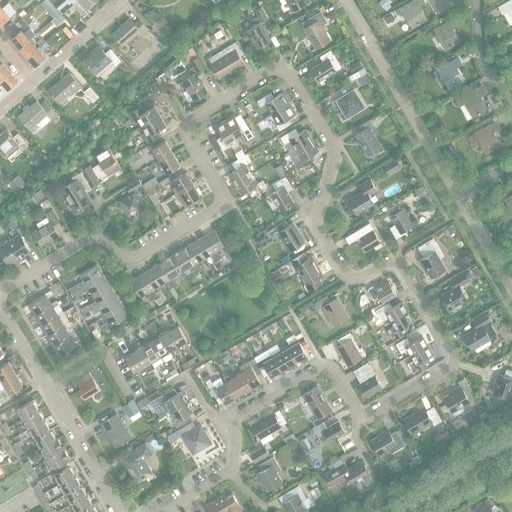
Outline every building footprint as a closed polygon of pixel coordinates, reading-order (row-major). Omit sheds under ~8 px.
[(44,0),(40,3),(46,10),(52,4),(47,0),(44,0)] [(76,0),(77,0),(86,10),(97,0),(72,0),(74,2),(76,0)] [(305,0),(286,0),(292,10),(306,1),(305,0)] [(381,0),(379,2),(384,9),(392,1),(390,0),(381,0)] [(412,26),(426,18),(418,5),(423,2),(422,0),(412,0),(395,11),(397,14),(403,11),(412,26)] [(511,16),(511,0),(510,0),(499,7),(502,13),(508,10),(511,16)] [(63,8),(74,20),(79,15),(68,3),(63,8)] [(262,21),(262,22),(267,18),(261,7),(256,11),(258,15),(253,19),(256,24),(247,29),(257,47),(270,40),(260,22),(262,21)] [(1,8),(0,9),(0,25),(10,17),(1,8)] [(18,21),(27,14),(25,15),(19,8),(12,14),(18,21)] [(53,18),(59,13),(57,10),(50,15),(53,18)] [(152,26),(162,37),(167,32),(158,21),(148,10),(143,15),(153,25),(152,26)] [(304,27),(315,48),(329,40),(320,25),(325,22),(320,12),(307,19),(310,24),(304,27)] [(27,14),(18,21),(24,28),(32,20),(27,14)] [(384,19),(387,24),(395,19),(391,14),(384,19)] [(434,29),(445,48),(459,40),(451,27),(457,24),(453,18),(434,29)] [(139,20),(134,24),(129,19),(113,34),(123,45),(138,32),(141,35),(148,29),(139,20)] [(19,48),(29,39),(21,30),(11,39),(19,48)] [(45,41),(49,38),(46,34),(42,38),(42,37),(37,42),(43,49),(48,44),(45,41)] [(46,41),(50,46),(56,42),(52,36),(46,41)] [(27,57),(37,48),(29,39),(19,48),(27,57)] [(210,63),(219,77),(243,63),(239,56),(245,52),(237,41),(223,49),(208,58),(211,63),(210,63)] [(110,49),(106,54),(99,46),(93,52),(94,53),(85,62),(97,76),(112,62),(115,65),(120,61),(110,49)] [(37,48),(27,57),(35,66),(45,57),(37,48)] [(196,73),(204,68),(193,49),(185,54),(189,61),(190,60),(194,66),(188,70),(191,75),(182,80),(188,89),(183,92),(188,101),(193,98),(193,99),(206,91),(196,73)] [(311,68),(318,80),(335,69),(330,61),(336,58),(330,49),(319,56),(322,61),(311,68)] [(438,68),(449,88),(463,80),(456,68),(455,66),(461,63),(457,57),(438,68)] [(349,66),(352,72),(362,67),(358,61),(349,66)] [(0,80),(10,72),(2,63),(0,64),(0,80)] [(10,72),(0,80),(0,81),(3,84),(0,86),(0,87),(2,90),(0,91),(0,96),(18,81),(10,72)] [(71,95),(81,86),(69,73),(60,81),(60,80),(48,90),(63,106),(69,100),(66,97),(70,94),(71,95)] [(338,113),(342,120),(365,106),(353,87),(358,84),(355,79),(344,86),(347,91),(334,99),(341,111),(338,113)] [(477,113),(486,108),(478,95),(484,91),(481,86),(461,97),(455,100),(459,106),(465,103),(476,123),(480,120),(477,113)] [(84,92),(93,103),(99,97),(90,87),(84,92)] [(271,113),(289,103),(283,92),(273,98),(270,93),(257,101),(260,106),(265,103),(271,113)] [(45,101),(40,105),(36,101),(19,117),(34,134),(50,120),(51,120),(57,115),(45,101)] [(289,103),(271,113),(278,124),(276,125),(279,130),(289,124),(286,119),(296,113),(289,103)] [(142,125),(159,115),(154,106),(143,112),(140,106),(129,113),(134,122),(139,119),(142,125)] [(159,115),(142,125),(146,131),(141,134),(147,143),(158,137),(155,131),(165,125),(159,115)] [(224,120),(235,138),(243,133),(247,140),(253,136),(245,122),(240,125),(233,115),(224,120)] [(373,150),(374,151),(381,147),(369,129),(374,126),(370,119),(359,126),(362,131),(355,135),(367,154),(373,150)] [(226,143),(235,138),(224,120),(215,125),(221,136),(216,139),(222,149),(228,146),(226,143)] [(485,152),(499,144),(492,131),(497,128),(494,122),(467,137),(473,147),(480,143),(485,152)] [(290,152),(312,139),(305,129),(298,133),(295,128),(280,137),(285,145),(285,144),(290,152)] [(18,134),(13,138),(6,129),(0,134),(0,151),(7,159),(18,149),(17,149),(25,142),(18,134)] [(312,139),(290,152),(295,160),(294,161),(299,168),(314,159),(311,154),(318,150),(312,139)] [(159,160),(172,152),(165,140),(152,148),(159,160)] [(107,175),(120,167),(108,147),(95,155),(99,162),(91,167),(89,164),(83,168),(94,185),(100,182),(97,177),(106,172),(107,175)] [(126,158),(130,164),(142,156),(139,151),(126,158)] [(172,152),(159,160),(166,172),(179,164),(172,152)] [(234,184),(251,174),(245,164),(251,161),(246,153),(235,160),(239,167),(229,173),(231,177),(230,177),(234,184)] [(383,166),(388,174),(400,167),(394,159),(383,166)] [(60,189),(73,209),(88,200),(82,189),(88,185),(80,171),(71,177),(73,181),(60,189)] [(175,193),(193,183),(186,171),(173,179),(177,185),(172,188),(175,193)] [(251,174),(234,184),(238,191),(239,190),(241,193),(251,187),(255,194),(267,187),(262,180),(257,183),(251,174)] [(8,183),(15,192),(26,184),(18,175),(8,183)] [(145,190),(158,182),(154,176),(142,184),(145,190)] [(271,193),(280,209),(293,202),(287,192),(292,188),(285,176),(272,184),(276,190),(271,193)] [(139,191),(144,188),(138,179),(126,186),(129,191),(137,187),(139,191)] [(349,200),(356,213),(374,203),(370,196),(371,193),(376,190),(370,179),(359,185),(363,191),(349,200)] [(155,206),(160,202),(154,192),(161,187),(158,182),(145,190),(148,195),(155,206)] [(193,183),(175,193),(182,205),(200,195),(193,183)] [(124,210),(127,215),(143,206),(134,191),(118,200),(121,205),(118,207),(121,212),(124,210)] [(40,206),(43,210),(52,205),(50,201),(40,206)] [(160,202),(155,206),(162,218),(168,215),(160,202)] [(404,207),(403,208),(399,207),(398,211),(390,216),(395,224),(389,227),(396,238),(402,235),(401,233),(415,224),(404,207)] [(51,239),(52,240),(59,236),(53,225),(59,221),(51,209),(44,213),(49,222),(33,232),(41,245),(51,239)] [(291,250),(304,242),(292,223),(284,228),(280,223),(268,230),(271,236),(279,231),(291,250)] [(359,242),(365,251),(381,242),(369,223),(355,231),(361,240),(359,242)] [(204,235),(218,259),(222,257),(220,252),(218,253),(217,251),(224,246),(214,229),(204,235)] [(224,268),(218,259),(204,235),(194,241),(204,258),(211,254),(213,256),(211,257),(219,271),(224,268)] [(22,251),(24,253),(30,250),(21,236),(0,248),(0,250),(7,262),(14,257),(17,261),(22,258),(18,253),(22,251)] [(427,271),(431,277),(445,268),(439,258),(443,256),(433,238),(418,247),(424,258),(419,260),(426,272),(427,271)] [(197,262),(204,258),(194,241),(184,247),(199,271),(203,268),(200,264),(199,265),(197,262)] [(194,273),(199,271),(184,247),(172,254),(181,270),(184,268),(185,270),(192,266),(193,268),(192,269),(194,273)] [(300,275),(317,265),(311,255),(307,257),(304,252),(289,261),(293,267),(294,266),(300,275)] [(178,272),(181,270),(172,254),(159,262),(174,286),(178,284),(175,279),(174,280),(172,278),(180,273),(178,272)] [(169,289),(174,286),(159,262),(149,268),(160,285),(167,281),(168,283),(167,285),(169,289)] [(72,293),(103,274),(96,263),(79,274),(83,280),(69,288),(72,293)] [(317,265),(300,275),(305,284),(303,285),(307,291),(321,282),(318,277),(323,275),(317,265)] [(153,290),(160,285),(149,268),(139,274),(154,298),(158,295),(156,291),(154,292),(153,290)] [(440,296),(448,309),(466,298),(459,285),(469,279),(465,272),(449,281),(453,288),(440,296)] [(92,295),(109,284),(103,274),(72,293),(74,297),(88,289),(92,295)] [(150,300),(154,298),(139,274),(129,280),(140,297),(147,293),(149,295),(147,296),(150,300)] [(392,285),(391,285),(389,281),(375,289),(373,286),(367,289),(373,299),(379,296),(382,302),(396,294),(394,290),(395,290),(392,285)] [(91,309),(115,294),(109,284),(92,295),(96,300),(83,308),(85,312),(90,308),(91,309)] [(52,305),(51,303),(47,297),(53,294),(50,290),(44,293),(45,294),(28,304),(35,315),(52,305)] [(104,315),(121,305),(115,294),(91,309),(93,314),(101,309),(104,315)] [(336,298),(330,302),(326,295),(314,303),(317,309),(323,306),(334,325),(347,317),(342,307),(341,308),(340,305),(336,298)] [(160,297),(155,300),(158,306),(163,303),(160,297)] [(58,315),(57,314),(53,307),(59,304),(56,300),(51,303),(52,305),(35,315),(41,325),(58,315)] [(391,321),(407,311),(402,301),(390,308),(387,303),(376,310),(381,319),(388,315),(391,321)] [(121,305),(104,315),(108,321),(101,325),(103,330),(128,315),(121,305)] [(64,325),(63,324),(59,318),(65,314),(63,310),(57,314),(58,315),(41,325),(47,335),(64,325)] [(407,311),(391,321),(394,326),(387,330),(393,339),(404,332),(401,327),(413,320),(407,311)] [(464,335),(472,349),(490,338),(489,337),(495,333),(489,321),(490,321),(486,313),(473,321),(477,328),(464,335)] [(70,335),(69,334),(65,328),(71,325),(69,321),(63,324),(64,325),(47,335),(53,346),(70,335)] [(169,330),(178,345),(187,340),(178,325),(169,330)] [(169,351),(178,345),(169,330),(160,335),(169,351)] [(70,335),(53,346),(59,356),(76,346),(71,338),(77,335),(75,331),(69,334),(70,335)] [(289,344),(298,360),(307,354),(304,349),(309,346),(301,332),(295,335),(297,339),(289,344)] [(361,347),(357,350),(350,339),(353,337),(350,332),(337,339),(340,344),(336,347),(340,353),(341,353),(343,355),(342,356),(348,366),(366,355),(361,347)] [(168,351),(169,351),(160,335),(151,340),(160,356),(162,355),(165,360),(171,356),(168,351)] [(410,354),(427,345),(421,335),(410,342),(407,337),(395,344),(401,353),(407,349),(410,354)] [(152,361),(160,356),(151,340),(143,345),(152,361)] [(289,365),(298,360),(289,344),(280,349),(289,365)] [(143,366),(152,361),(143,345),(134,351),(143,366)] [(427,345),(410,354),(414,360),(407,364),(413,373),(424,366),(421,361),(433,354),(427,345)] [(280,370),(289,365),(280,349),(271,354),(280,370)] [(134,371),(143,366),(134,351),(125,356),(134,371)] [(271,375),(280,370),(271,354),(256,363),(261,371),(263,374),(268,370),(271,375)] [(261,371),(256,363),(255,361),(254,358),(239,366),(243,371),(242,371),(251,387),(260,382),(256,374),(261,371)] [(0,381),(15,373),(8,361),(0,365),(0,381)] [(78,389),(84,399),(100,389),(88,371),(94,367),(91,361),(76,370),(80,376),(75,379),(80,388),(78,389)] [(360,387),(366,397),(382,387),(367,362),(353,370),(362,386),(360,387)] [(167,366),(172,375),(177,371),(172,363),(167,366)] [(511,387),(511,369),(506,368),(504,375),(498,373),(495,381),(496,382),(493,393),(509,398),(511,387)] [(243,392),(251,387),(242,371),(233,377),(243,392)] [(15,373),(0,381),(0,387),(1,389),(5,387),(9,393),(22,385),(15,373)] [(234,397),(225,382),(223,382),(220,377),(213,382),(215,385),(209,388),(215,398),(220,395),(225,403),(234,397)] [(234,397),(243,392),(233,377),(225,382),(234,397)] [(324,397),(323,398),(321,394),(322,394),(317,385),(303,394),(318,417),(331,409),(324,397)] [(470,387),(464,391),(460,386),(453,390),(454,391),(444,397),(452,411),(462,405),(465,409),(478,401),(470,387)] [(158,396),(150,400),(159,415),(169,410),(170,411),(186,401),(186,400),(187,397),(186,395),(182,394),(181,391),(177,393),(174,388),(159,397),(158,396)] [(21,416),(37,407),(32,399),(16,409),(21,416)] [(122,405),(129,416),(139,410),(133,399),(122,405)] [(186,401),(170,411),(176,420),(173,422),(177,428),(192,419),(189,413),(192,411),(191,408),(192,405),(190,402),(187,402),(186,401)] [(434,425),(442,420),(433,406),(426,411),(424,407),(403,419),(412,433),(432,421),(434,425)] [(25,424),(41,414),(37,407),(21,416),(25,424)] [(251,424),(259,438),(281,425),(273,411),(251,424)] [(115,447),(131,437),(116,413),(100,423),(104,429),(105,429),(115,447)] [(30,431),(45,421),(41,414),(25,424),(30,431)] [(34,438),(50,429),(45,421),(30,431),(34,438)] [(329,441),(344,431),(338,421),(326,427),(323,421),(313,428),(319,438),(325,435),(329,441)] [(193,453),(211,442),(200,424),(183,434),(179,428),(167,436),(171,442),(182,435),(193,453)] [(396,431),(390,434),(387,428),(380,433),(381,434),(370,440),(379,454),(389,448),(392,452),(404,445),(396,431)] [(38,445),(54,436),(50,429),(34,438),(38,445)] [(0,441),(3,447),(8,444),(5,438),(2,434),(0,434),(0,441)] [(42,453),(59,443),(57,439),(56,440),(54,436),(38,445),(42,453)] [(43,462),(61,451),(58,446),(60,445),(59,443),(42,453),(39,455),(43,462)] [(136,482),(152,473),(144,459),(152,454),(145,443),(121,457),(126,464),(128,463),(130,468),(129,469),(136,482)] [(9,457),(14,454),(11,448),(8,444),(3,447),(9,457)] [(250,454),(255,462),(269,453),(264,446),(250,454)] [(61,451),(43,462),(45,465),(49,463),(51,468),(67,458),(66,457),(67,456),(64,451),(62,452),(61,451)] [(268,490),(282,482),(276,471),(280,469),(273,456),(259,464),(262,470),(257,473),(261,480),(262,480),(268,490)] [(28,471),(32,468),(28,460),(23,463),(28,471)] [(348,469),(344,462),(330,471),(337,482),(346,477),(348,477),(352,484),(370,474),(362,460),(348,469)] [(59,484),(75,475),(69,465),(53,474),(59,484)] [(32,468),(28,471),(33,479),(37,476),(32,468)] [(65,494),(80,485),(75,475),(59,484),(65,494)] [(37,494),(42,491),(37,483),(32,486),(37,494)] [(71,503),(86,494),(80,485),(65,494),(71,503)] [(289,511),(306,511),(308,511),(302,501),(306,498),(298,485),(280,495),(284,502),(282,503),(286,510),(288,509),(289,511)] [(42,491),(37,494),(42,502),(46,500),(42,491)] [(236,511),(242,508),(232,493),(226,498),(224,494),(217,498),(217,499),(214,501),(206,505),(209,511),(236,511)] [(75,511),(78,511),(92,504),(86,494),(71,503),(75,511)] [(479,511),(496,511),(491,508),(494,504),(488,499),(485,502),(486,504),(479,511)]
